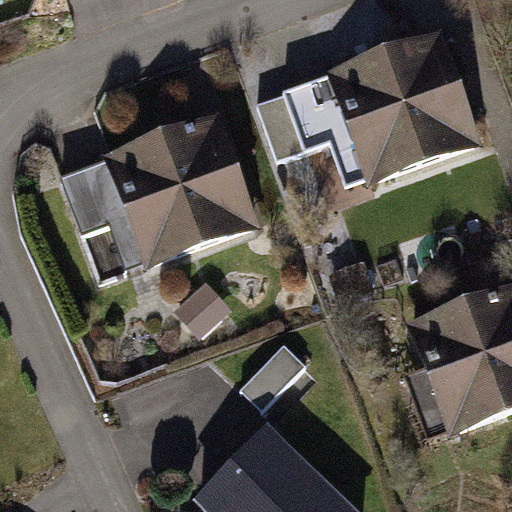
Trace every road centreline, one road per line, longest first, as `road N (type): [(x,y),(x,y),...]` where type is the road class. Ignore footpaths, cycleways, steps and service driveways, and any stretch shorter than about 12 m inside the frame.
road 1 (residential): [(0,114),(7,101),(275,0)]
road 2 (residential): [(115,511),(0,235)]
